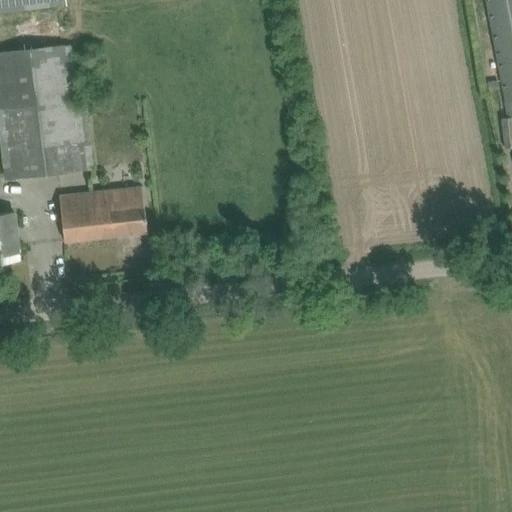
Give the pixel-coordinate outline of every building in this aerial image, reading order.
[(59,0),(0,0),(0,8),(60,5),(59,0)] [(511,0),(486,0),(506,101),(509,116),(511,115),(511,0)] [(0,54),(0,133),(3,159),(5,179),(93,168),(90,142),(83,142),(72,46),(0,54)] [(511,116),(501,118),(505,148),(511,146),(511,116)] [(59,196),(64,242),(147,232),(142,188),(108,192),(108,190),(59,196)] [(0,262),(19,260),(14,212),(13,212),(0,213),(0,262)]
